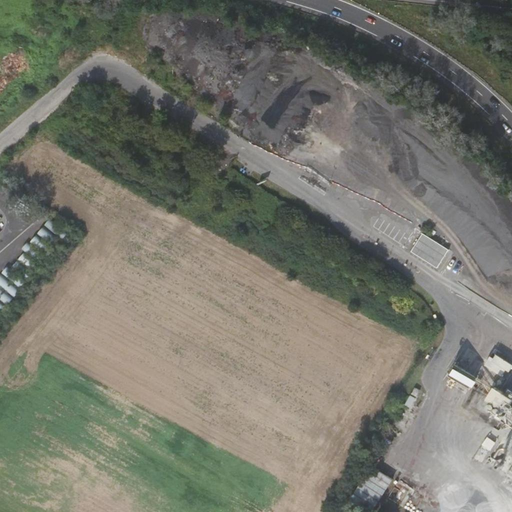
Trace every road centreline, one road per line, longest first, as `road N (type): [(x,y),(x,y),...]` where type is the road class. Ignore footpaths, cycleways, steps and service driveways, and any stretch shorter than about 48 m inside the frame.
road 1 (unclassified): [(0,143),(83,70),(101,65),(126,72),(240,150)]
road 2 (motorway): [(313,0),(418,48),(511,125)]
